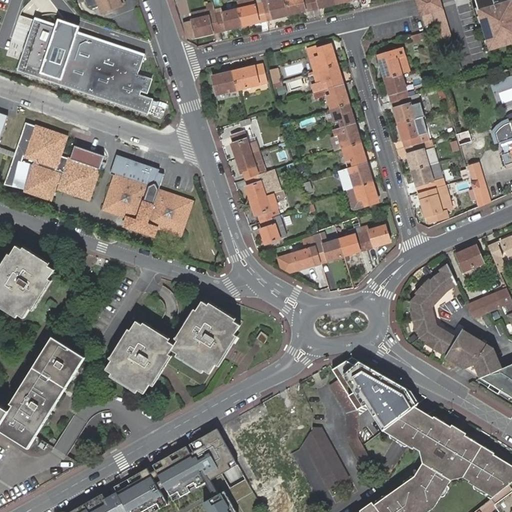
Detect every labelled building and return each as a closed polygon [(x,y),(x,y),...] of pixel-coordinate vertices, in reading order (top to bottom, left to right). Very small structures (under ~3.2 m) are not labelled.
[(120,5),(117,0),(95,0),(100,14),(120,7),(120,5)] [(244,0),(236,2),(239,9),(243,26),(267,21),(262,4),(260,0),(244,0)] [(290,16),(286,0),(278,0),(262,4),(267,21),(290,16)] [(313,10),(310,0),(286,0),(290,16),(313,10)] [(337,5),(335,0),(310,0),(313,10),(337,5)] [(425,0),(447,73),(460,69),(440,0),(425,0)] [(511,0),(476,0),(491,50),(511,43),(511,0)] [(214,15),(212,8),(191,13),(192,19),(214,15)] [(243,26),(239,9),(214,15),(219,31),(243,26)] [(214,15),(192,19),(196,37),(219,31),(214,15)] [(56,27),(34,20),(17,71),(150,115),(155,100),(148,97),(153,80),(139,75),(145,57),(78,35),(80,28),(59,20),(56,27)] [(321,69),(337,64),(331,44),(319,48),(321,54),(316,55),(321,69)] [(316,71),(321,69),(316,55),(321,54),(319,48),(311,50),(316,71)] [(409,71),(403,48),(394,51),(401,74),(409,71)] [(385,79),(401,74),(394,51),(378,55),(385,79)] [(343,84),(337,64),(321,69),(324,80),(315,83),(318,92),(327,89),(343,84)] [(234,73),(238,89),(267,82),(263,69),(255,70),(255,68),(234,73)] [(278,68),(270,70),(274,83),(282,81),(278,68)] [(217,94),(238,89),(234,73),(213,78),(217,94)] [(393,103),(408,98),(401,74),(385,79),(393,103)] [(493,91),(511,87),(511,77),(491,81),(493,91)] [(349,105),(343,84),(327,89),(333,109),(349,105)] [(279,96),(287,94),(286,85),(277,87),(279,96)] [(511,87),(502,91),(505,100),(511,98),(511,87)] [(411,106),(408,98),(393,103),(399,125),(415,120),(411,106)] [(424,117),(420,103),(411,106),(415,120),(423,118),(424,117)] [(355,124),(349,105),(333,109),(338,129),(355,124)] [(0,155),(13,117),(0,112),(0,155)] [(430,142),(423,118),(415,120),(422,144),(430,142)] [(406,149),(422,144),(415,120),(399,125),(406,149)] [(511,121),(508,123),(503,125),(500,128),(495,132),(498,142),(499,141),(503,153),(502,153),(505,165),(511,162),(511,121)] [(31,124),(9,186),(30,190),(30,192),(56,201),(59,192),(62,184),(66,185),(65,190),(95,200),(106,169),(110,156),(89,149),(84,162),(76,159),(66,156),(73,137),(31,124)] [(361,142),(355,124),(338,129),(344,147),(361,142)] [(238,158),(253,153),(245,130),(233,134),(235,141),(233,142),(238,158)] [(335,152),(342,149),(337,136),(330,138),(335,152)] [(438,162),(433,141),(430,142),(422,144),(428,165),(438,162)] [(453,153),(460,151),(458,141),(450,142),(453,153)] [(367,162),(361,142),(344,147),(350,167),(367,162)] [(413,170),(428,165),(422,144),(406,149),(413,170)] [(81,147),(76,159),(84,162),(89,149),(81,147)] [(260,174),(253,153),(238,158),(242,170),(244,169),(248,179),(260,174)] [(170,174),(164,172),(165,169),(123,154),(116,173),(119,174),(121,175),(155,186),(161,183),(164,189),(165,189),(170,174)] [(373,182),(367,162),(350,167),(356,187),(373,182)] [(446,186),(438,162),(428,165),(435,189),(446,186)] [(478,207),(491,203),(479,163),(469,166),(473,178),(470,179),(478,207)] [(420,194),(435,189),(428,165),(413,170),(420,194)] [(275,169),(260,174),(248,179),(249,183),(247,184),(252,200),(267,195),(273,192),(281,189),(275,169)] [(128,226),(158,237),(162,227),(187,236),(198,201),(164,189),(161,183),(155,186),(121,175),(109,209),(131,216),(128,226)] [(303,184),(307,192),(313,190),(309,181),(303,184)] [(379,202),(373,182),(356,187),(359,201),(364,199),(366,206),(379,202)] [(437,196),(435,189),(420,194),(427,217),(442,213),(437,196)] [(278,207),(273,192),(267,195),(271,209),(278,207)] [(445,193),(437,196),(442,213),(450,210),(445,193)] [(271,209),(267,195),(252,200),(257,214),(259,213),(262,222),(274,217),(271,209)] [(283,224),(280,215),(274,217),(262,222),(264,227),(261,228),(266,244),(281,239),(277,226),(283,224)] [(385,224),(362,231),(367,247),(391,240),(385,224)] [(367,247),(362,231),(340,238),(345,255),(367,247)] [(328,242),(325,233),(314,236),(316,246),(328,242)] [(345,255),(340,238),(328,242),(316,246),(322,262),(345,255)] [(499,241),(489,246),(492,252),(499,267),(505,264),(503,258),(506,257),(499,241)] [(55,269),(17,245),(0,271),(0,301),(25,317),(55,269)] [(301,269),(322,262),(316,246),(295,252),(301,269)] [(477,246),(457,255),(464,272),(484,263),(477,246)] [(449,266),(448,263),(440,269),(442,272),(449,266)] [(499,267),(502,274),(508,272),(505,264),(499,267)] [(413,312),(417,325),(435,318),(432,306),(448,292),(458,284),(449,266),(442,272),(434,277),(431,280),(418,294),(411,303),(413,312)] [(416,292),(418,294),(431,280),(429,278),(416,292)] [(511,295),(508,287),(468,305),(475,319),(505,305),(511,301),(511,295)] [(176,343),(173,348),(213,373),(243,324),(203,299),(176,343)] [(161,367),(173,348),(176,343),(161,333),(136,318),(107,367),(146,392),(161,367)] [(417,325),(419,330),(421,338),(427,342),(443,352),(446,354),(445,357),(465,369),(478,363),(480,367),(484,376),(502,368),(498,359),(493,347),(480,340),(475,337),(461,329),(456,338),(437,326),(435,318),(417,325)] [(269,336),(262,330),(256,338),(263,343),(269,336)] [(83,359),(49,338),(24,379),(3,413),(0,417),(0,432),(28,449),(83,359)] [(442,355),(443,352),(427,342),(425,345),(442,355)] [(353,355),(333,367),(358,408),(368,404),(384,427),(421,400),(407,383),(353,355)] [(479,378),(484,376),(480,367),(478,363),(465,369),(469,372),(479,378)] [(484,376),(479,378),(490,384),(499,390),(511,398),(511,363),(502,368),(484,376)] [(358,408),(338,379),(329,385),(347,413),(347,439),(363,469),(374,462),(360,436),(358,408)] [(289,386),(294,403),(306,399),(301,382),(289,386)] [(499,390),(490,384),(487,388),(497,394),(499,390)] [(273,413),(283,434),(305,424),(294,403),(273,413)] [(306,511),(317,507),(272,408),(267,411),(265,405),(235,418),(240,428),(234,430),(258,485),(282,474),(299,511),(306,511)] [(309,420),(306,406),(299,408),(303,422),(309,420)] [(384,428),(397,437),(415,408),(412,407),(384,428)] [(397,437),(409,443),(426,416),(415,408),(397,437)] [(499,492),(511,481),(511,468),(505,465),(506,461),(463,435),(462,436),(450,428),(451,427),(428,413),(426,416),(409,443),(414,446),(416,445),(426,451),(426,457),(416,475),(373,505),(363,511),(417,511),(430,503),(432,506),(436,504),(453,474),(459,472),(469,478),(468,481),(493,496),(499,492)] [(462,436),(463,435),(465,431),(453,424),(451,427),(450,428),(462,436)] [(308,438),(306,441),(333,488),(351,477),(322,427),(313,427),(313,430),(308,438)] [(150,470),(117,489),(129,511),(159,511),(170,506),(162,491),(168,488),(176,504),(209,486),(216,500),(206,506),(209,511),(236,511),(227,494),(221,497),(213,483),(240,468),(220,432),(192,447),(196,454),(193,456),(189,449),(156,467),(164,482),(158,485),(150,470)] [(317,471),(305,477),(318,499),(330,493),(317,471)] [(511,511),(511,491),(504,498),(494,506),(498,511),(511,511)] [(493,496),(489,499),(494,506),(504,498),(499,492),(493,496)] [(103,496),(72,511),(127,511),(118,494),(106,501),(103,496)] [(489,499),(477,509),(479,510),(475,511),(485,511),(494,506),(489,499)] [(359,509),(361,511),(363,511),(373,505),(370,501),(359,509)] [(423,511),(432,506),(430,503),(417,511),(423,511)]
